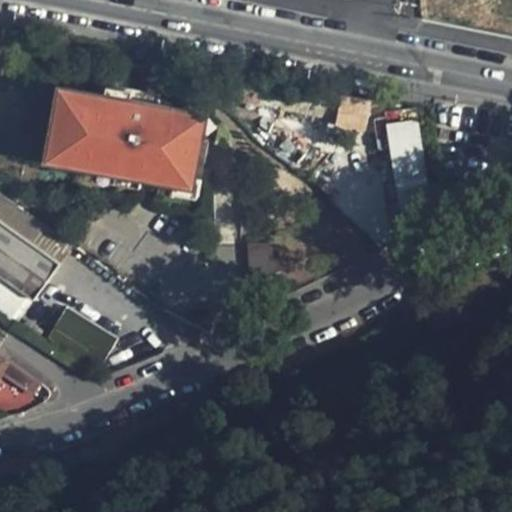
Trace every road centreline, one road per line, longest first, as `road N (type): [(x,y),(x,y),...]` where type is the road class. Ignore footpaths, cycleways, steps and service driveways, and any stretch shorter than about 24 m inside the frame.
road 1 (residential): [(0,434),(94,406),(511,227)]
road 2 (secondary): [(511,84),(170,12)]
